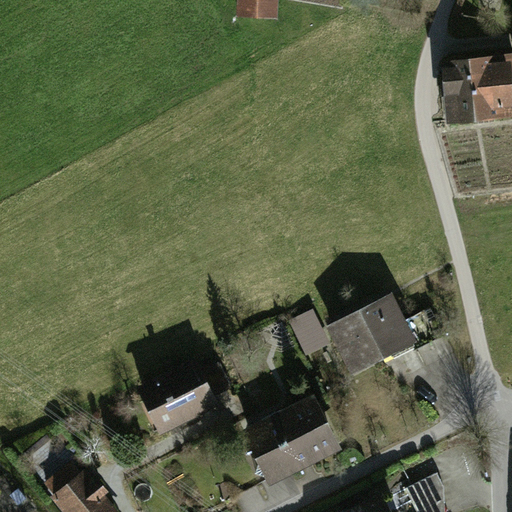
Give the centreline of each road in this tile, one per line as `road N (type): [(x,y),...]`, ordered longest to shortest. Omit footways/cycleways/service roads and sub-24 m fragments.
road 1 (track): [(499,408),(423,108),(427,65),(449,0)]
road 2 (track): [(281,511),(499,408)]
